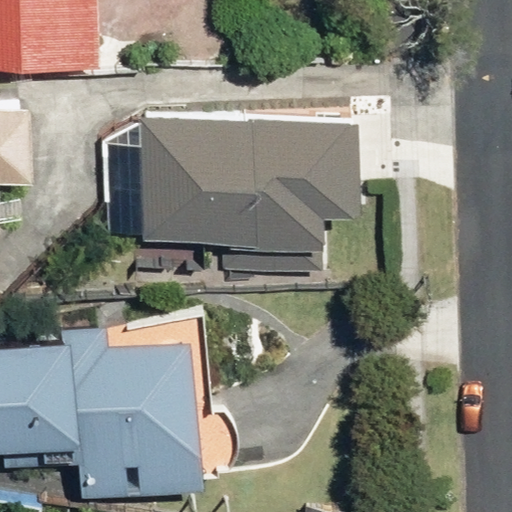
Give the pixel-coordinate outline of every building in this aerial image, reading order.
[(0,0),(0,48),(101,49),(101,0),(0,0)] [(33,91),(0,90),(0,164),(31,166),(33,91)] [(357,109),(145,100),(144,134),(112,133),(108,224),(324,233),(325,195),(354,196),(357,109)] [(386,200),(349,200),(348,286),(385,287),(386,200)] [(106,310),(0,315),(0,430),(69,427),(73,488),(204,480),(194,324),(108,329),(106,310)]
